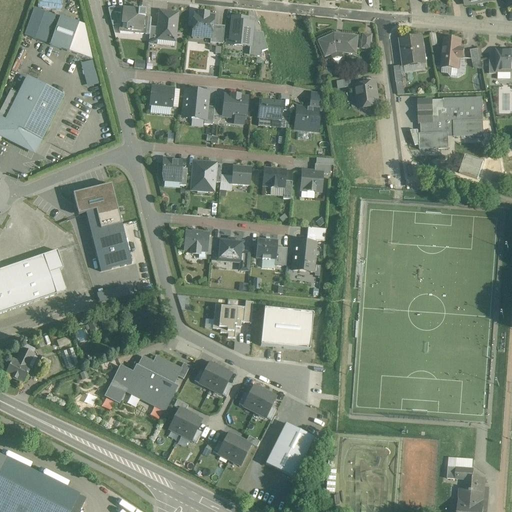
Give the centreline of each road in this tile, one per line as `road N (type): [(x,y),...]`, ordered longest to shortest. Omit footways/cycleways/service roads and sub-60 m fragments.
road 1 (residential): [(151,219),(186,336),(294,387)]
road 2 (residential): [(292,92),(113,73)]
road 3 (residential): [(212,0),(381,17)]
road 4 (residential): [(381,17),(404,178)]
road 5 (residential): [(131,148),(292,162)]
road 6 (residential): [(0,196),(131,148)]
road 7 (residential): [(151,219),(284,231)]
road 8 (residential): [(381,17),(511,30)]
road 9 (primary): [(0,401),(115,458)]
